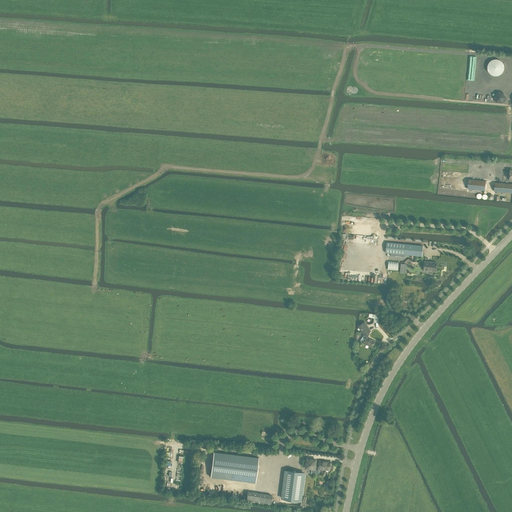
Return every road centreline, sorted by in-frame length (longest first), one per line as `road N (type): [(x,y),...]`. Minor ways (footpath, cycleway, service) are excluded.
road 1 (tertiary): [(346,511),(376,403),(424,328)]
road 2 (tertiary): [(424,328),(511,233)]
